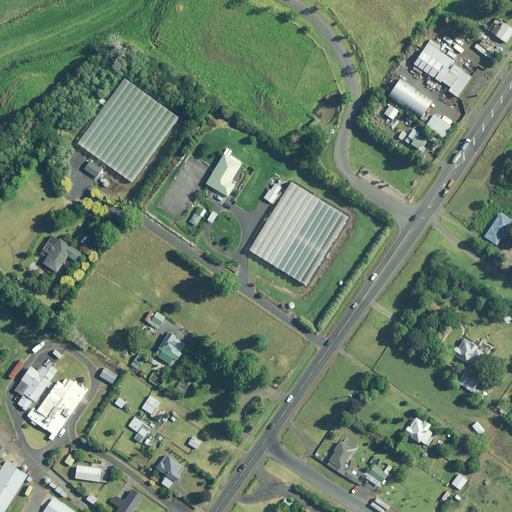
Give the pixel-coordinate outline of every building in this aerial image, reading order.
[(493,22),(497,25),(492,32),(506,43),(511,34),(511,27),(504,22),(502,26),(498,23),(500,20),(497,17),(493,22)] [(452,63),(457,55),(449,50),(446,55),(439,50),(441,46),(431,39),(414,64),(411,68),(421,74),(424,71),(441,82),(442,81),(443,82),(451,87),(449,91),(458,97),(472,77),(455,65),(452,63)] [(494,55),(476,44),(473,49),(491,60),(494,55)] [(179,118),(125,79),(78,144),(132,183),(179,118)] [(432,101),(400,80),(390,95),(422,117),(432,101)] [(436,85),(430,80),(425,86),(432,91),(436,85)] [(104,105),(108,100),(102,96),(99,102),(104,105)] [(399,110),(385,101),(379,110),(393,119),(399,110)] [(420,132),(414,128),(408,137),(414,140),(411,144),(424,152),(427,147),(424,145),(426,143),(417,137),(420,132)] [(233,151),(228,148),(206,184),(228,197),(235,185),(231,182),(242,163),(230,155),(233,151)] [(103,169),(91,161),(85,169),(97,177),(103,169)] [(350,217),(292,181),(249,250),(307,286),(350,217)] [(282,188),(276,184),(271,191),(270,190),(264,198),(274,204),(279,196),(277,195),(282,188)] [(218,214),(213,211),(208,220),(213,223),(218,214)] [(511,225),(511,219),(501,212),(484,236),(497,245),(507,230),(508,231),(511,225)] [(202,217),(196,213),(189,221),(196,226),(202,217)] [(48,242),(49,242),(46,247),(51,251),(43,263),(57,273),(68,256),(77,262),(82,253),(60,238),(59,240),(52,235),(48,242)] [(166,318),(158,312),(156,315),(151,311),(145,320),(157,329),(166,318)] [(511,319),(511,318),(510,314),(503,318),(506,322),(511,319)] [(186,344),(169,333),(155,354),(170,364),(174,357),(178,360),(183,353),(180,352),(186,344)] [(456,346),(453,350),(466,358),(464,361),(479,371),(495,346),(483,338),(478,346),(464,337),(457,347),(456,346)] [(63,355),(56,349),(53,353),(60,359),(63,355)] [(144,357),(139,354),(135,361),(139,364),(144,357)] [(11,399),(25,409),(56,368),(45,360),(40,367),(32,362),(13,388),(17,391),(11,399)] [(162,368),(148,360),(145,366),(141,364),(136,373),(148,380),(153,371),(158,374),(162,368)] [(118,375),(104,367),(99,376),(113,384),(118,375)] [(153,371),(148,380),(156,385),(160,377),(158,375),(158,374),(153,371)] [(30,410),(55,429),(86,387),(66,372),(63,376),(58,372),(30,410)] [(465,373),(462,378),(464,379),(461,384),(473,392),(479,382),(465,373)] [(187,387),(179,384),(174,393),(183,397),(187,387)] [(126,402),(115,394),(110,400),(122,408),(126,402)] [(151,414),(150,416),(155,419),(156,417),(161,420),(165,413),(157,408),(161,402),(151,395),(142,408),(151,414)] [(431,425),(416,414),(404,433),(419,443),(421,441),(429,446),(434,439),(430,436),(433,433),(428,430),(431,425)] [(151,428),(135,417),(129,426),(138,432),(134,438),(141,443),(151,428)] [(202,442),(193,436),(189,444),(197,449),(202,442)] [(359,480),(362,476),(364,473),(354,466),(351,469),(353,471),(352,473),(349,470),(348,472),(345,470),(346,468),(348,465),(350,462),(351,462),(353,459),(352,458),(354,454),(359,446),(349,440),(346,445),(340,441),(334,451),(335,451),(329,461),(339,467),(338,469),(337,470),(354,482),(355,482),(361,486),(364,483),(359,480)] [(80,453),(74,449),(65,462),(71,466),(80,453)] [(185,467),(167,454),(157,468),(177,483),(182,476),(180,475),(185,467)] [(5,456),(0,464),(0,511),(28,471),(5,456)] [(388,475),(373,464),(364,476),(379,487),(388,475)] [(102,469),(78,465),(76,478),(107,483),(109,472),(101,471),(102,469)] [(468,479),(460,473),(452,484),(460,490),(468,479)] [(173,484),(165,478),(162,483),(170,489),(173,484)] [(68,493),(59,486),(56,490),(65,497),(68,493)] [(133,511),(144,496),(133,489),(125,501),(115,495),(110,501),(120,508),(117,511),(133,511)] [(82,511),(53,491),(41,508),(46,511),(82,511)] [(98,499),(91,494),(87,499),(94,504),(98,499)] [(293,503),(286,498),(282,504),(289,509),(293,503)]
